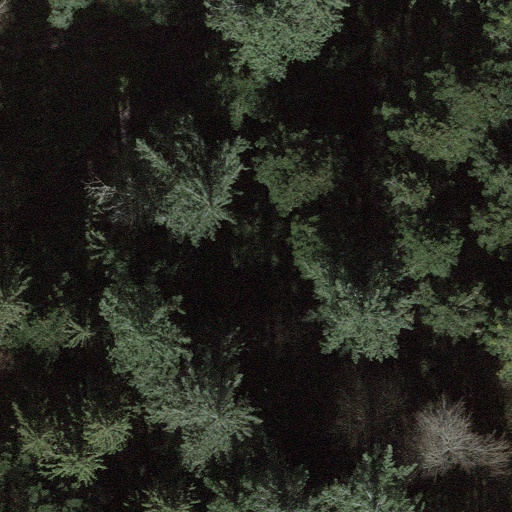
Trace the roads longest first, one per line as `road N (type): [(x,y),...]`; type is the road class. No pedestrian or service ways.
road 1 (track): [(0,230),(219,34)]
road 2 (track): [(219,34),(0,44)]
road 3 (track): [(219,34),(336,0)]
